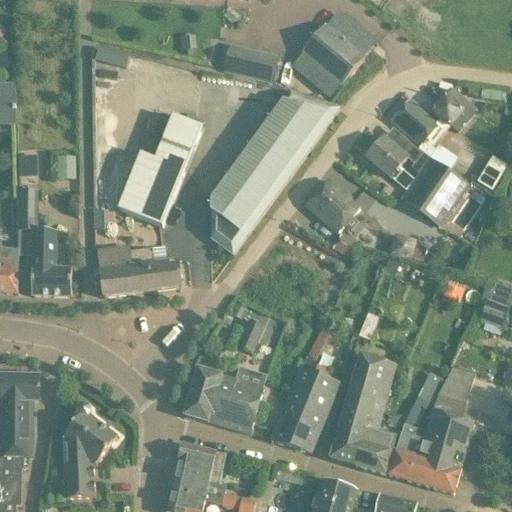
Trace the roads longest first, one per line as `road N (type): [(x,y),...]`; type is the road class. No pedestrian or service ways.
road 1 (residential): [(130,384),(222,294),(363,108),(401,80),(443,74),(511,83)]
road 2 (residential): [(86,348),(83,0)]
road 3 (residential): [(157,425),(459,509)]
